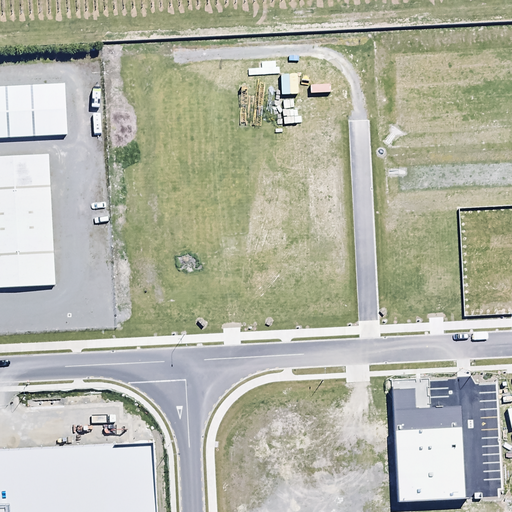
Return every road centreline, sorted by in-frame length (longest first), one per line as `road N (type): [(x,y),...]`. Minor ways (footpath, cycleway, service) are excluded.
road 1 (unknown): [(184,361),(154,301),(157,277),(166,273),(511,262)]
road 2 (unclassified): [(184,361),(511,344)]
road 3 (unknown): [(0,140),(71,139),(61,281),(0,292)]
road 4 (unclassified): [(0,369),(184,361)]
road 5 (unclassified): [(184,361),(191,511)]
